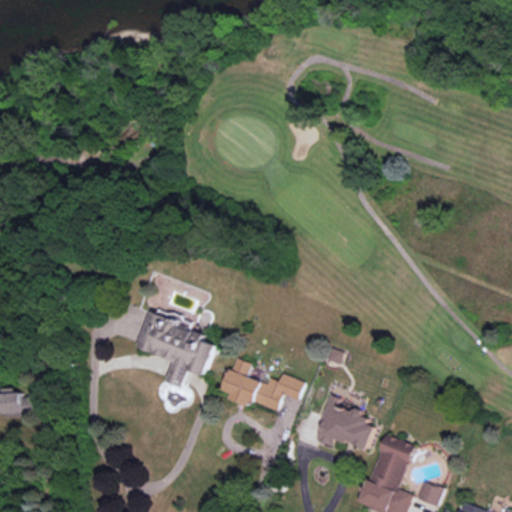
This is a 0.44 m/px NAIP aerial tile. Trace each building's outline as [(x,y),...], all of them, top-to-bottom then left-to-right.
[(157,307),(142,347),(180,361),(176,372),(172,380),(189,386),(191,380),(195,371),(208,376),(220,344),(209,340),(211,334),(185,324),(187,319),(157,307)] [(343,363),(347,352),(333,347),(330,359),(343,363)] [(239,357),(226,390),(234,393),(232,398),(252,406),(254,401),(280,411),(286,394),(300,400),(308,381),(286,372),(282,381),(271,377),(269,383),(250,375),(254,363),(239,357)] [(24,392),(0,392),(0,414),(8,414),(9,417),(41,415),(40,396),(24,397),(24,392)] [(333,394),(322,420),(327,422),(319,439),(335,446),(338,439),(348,444),(350,440),(369,449),(379,426),(370,422),(372,418),(341,405),(344,398),(333,394)] [(388,434),(359,503),(381,511),(407,511),(414,495),(399,489),(417,446),(388,434)] [(446,489),(426,481),(419,498),(439,506),(446,489)] [(450,511),(445,510),(444,511),(511,511),(511,510),(508,509),(506,511),(495,511),(465,500),(460,511),(450,511)]
